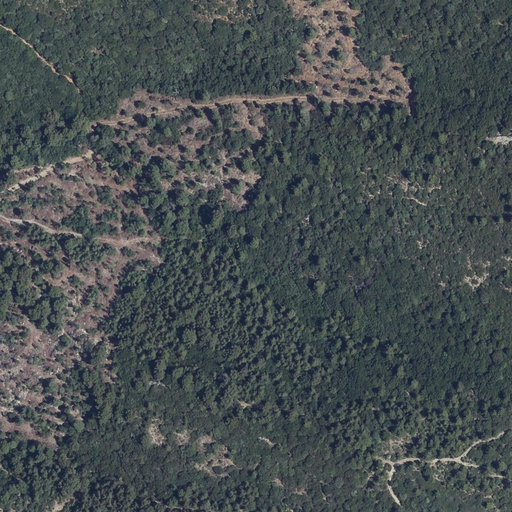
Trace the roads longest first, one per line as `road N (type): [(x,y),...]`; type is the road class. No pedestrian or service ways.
road 1 (track): [(0,196),(88,148),(88,111),(73,82),(0,26)]
road 2 (track): [(406,511),(389,485),(395,467),(408,458),(454,460),(497,437)]
